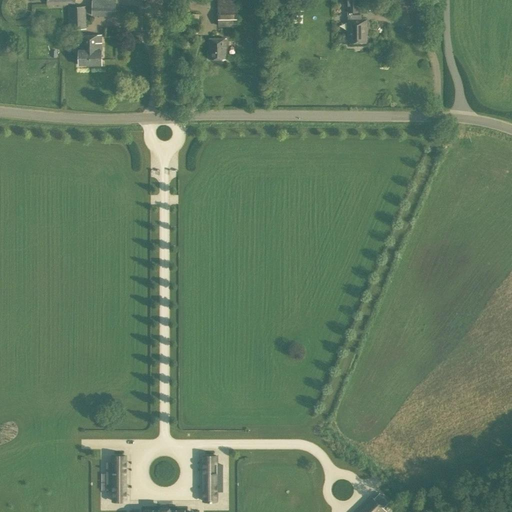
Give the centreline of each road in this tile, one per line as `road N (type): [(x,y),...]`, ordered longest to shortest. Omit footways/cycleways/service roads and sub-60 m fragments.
road 1 (tertiary): [(511,130),(446,117),(97,121),(0,112)]
road 2 (track): [(446,117),(306,445)]
